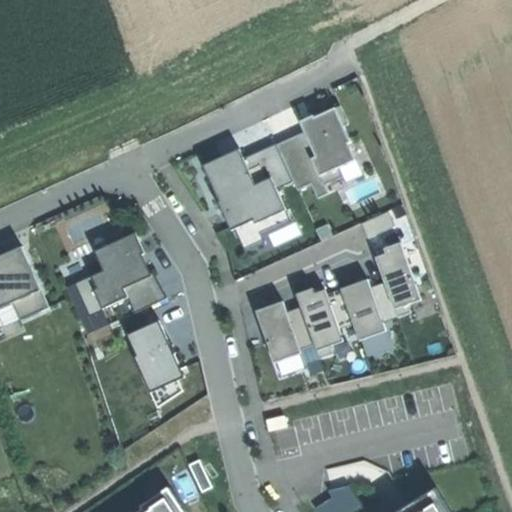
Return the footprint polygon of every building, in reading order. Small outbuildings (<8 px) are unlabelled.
[(312,184),(318,198),(330,193),(326,185),(344,177),(340,168),(357,160),(349,143),(352,142),(345,126),(350,124),(341,106),(316,118),(316,119),(303,125),(306,132),(277,145),(294,182),(298,190),(312,184)] [(301,122),(303,125),(316,119),(316,118),(315,116),(308,119),(301,122)] [(236,229),(241,241),(262,232),(291,219),(278,189),(294,182),(277,145),(245,158),(240,149),(204,166),(216,192),(218,191),(223,200),(223,202),(227,200),(231,208),(227,210),(236,229)] [(222,208),(233,231),(236,229),(227,210),(231,208),(227,200),(223,202),(223,200),(219,202),(222,208)] [(389,211),(362,224),(369,239),(396,226),(389,211)] [(107,308),(128,298),(135,313),(162,301),(150,274),(145,263),(141,264),(140,261),(138,257),(145,254),(135,233),(133,229),(114,237),(116,242),(98,250),(96,251),(104,271),(92,277),(93,277),(107,308)] [(246,252),(267,243),(262,232),(241,241),(246,252)] [(137,233),(135,233),(145,254),(146,253),(137,233)] [(96,246),(98,250),(116,242),(114,237),(96,246)] [(386,282),(396,310),(409,305),(422,300),(402,243),(386,249),(387,254),(382,256),(377,258),(386,282)] [(0,308),(14,303),(42,291),(24,247),(11,253),(0,257),(0,308)] [(167,299),(155,272),(150,274),(162,301),(167,299)] [(76,285),(90,315),(107,308),(93,277),(76,285)] [(387,331),(384,322),(372,287),(369,279),(354,285),(342,289),(354,324),(360,341),(387,331)] [(372,287),(384,322),(398,317),(396,310),(386,282),(372,287)] [(315,345),(318,351),(331,346),(345,341),(340,329),(328,294),(326,290),(318,293),(316,294),(314,288),(297,294),(302,307),(315,345)] [(328,294),(340,329),(354,324),(342,289),(328,294)] [(42,291),(14,303),(21,320),(50,309),(42,291)] [(302,353),(301,350),(288,312),(284,301),(271,306),(257,311),(275,363),(277,362),(300,354),(302,353)] [(409,305),(396,310),(398,317),(412,313),(409,305)] [(288,312),(301,350),(315,345),(302,307),(288,312)] [(150,390),(179,377),(168,353),(166,349),(172,346),(160,320),(128,335),(137,356),(135,357),(150,390)] [(307,364),(320,359),(318,351),(315,345),(301,350),(302,353),(300,354),(304,365),(307,364)] [(331,346),(318,351),(320,359),(334,354),(331,346)] [(282,376),(305,368),(304,365),(300,354),(277,362),(282,376)] [(324,370),(320,359),(307,364),(311,375),(324,370)] [(158,408),(187,395),(179,377),(150,390),(158,408)] [(190,465),(203,492),(214,487),(200,460),(190,465)] [(333,497),(315,508),(317,511),(355,511),(364,507),(350,485),(329,491),(333,497)] [(186,511),(170,488),(142,507),(144,509),(139,511),(186,511)] [(451,511),(436,488),(398,511),(451,511)]
